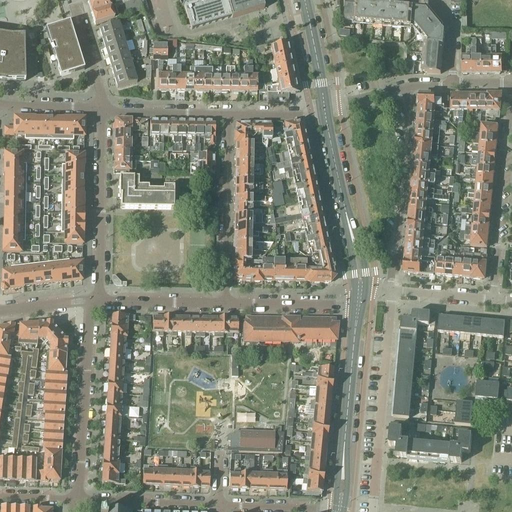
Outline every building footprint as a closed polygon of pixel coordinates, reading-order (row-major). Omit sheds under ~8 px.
[(0,0),(0,80),(8,82),(25,82),(24,37),(11,37),(0,35),(0,0)] [(91,14),(138,0),(95,0),(88,2),(91,14)] [(95,25),(142,11),(138,0),(91,14),(95,25)] [(261,0),(180,0),(183,7),(184,7),(189,24),(190,28),(191,30),(232,18),(232,19),(264,9),(261,0)] [(346,12),(345,23),(412,29),(412,25),(428,42),(428,44),(443,45),(444,32),(427,11),(346,3),(346,12)] [(69,23),(47,30),(45,30),(60,78),(84,71),(69,23)] [(102,40),(122,34),(119,23),(99,29),(102,40)] [(125,44),(122,34),(102,40),(105,50),(125,44)] [(472,74),(472,40),(467,40),(467,57),(462,57),(462,74),(463,74),(464,75),(467,75),(468,74),(472,74)] [(476,40),(472,40),(472,74),(475,74),(476,75),(480,75),(481,74),(482,58),(476,58),(476,40)] [(482,58),(481,74),(482,74),(483,75),(487,75),(488,74),(491,74),(491,40),(487,40),(487,58),(482,58)] [(492,40),(491,40),(491,74),(495,74),(496,75),(499,75),(502,73),(502,58),(496,58),(496,40),(492,40)] [(167,62),(167,52),(167,43),(153,43),(153,49),(153,54),(153,62),(167,62)] [(125,44),(105,50),(108,60),(128,54),(125,44)] [(425,44),(422,73),(441,75),(443,45),(428,44),(425,44)] [(273,60),(290,57),(288,46),(287,46),(287,45),(270,48),(273,60)] [(131,63),(128,54),(108,60),(111,69),(131,63)] [(167,76),(167,93),(169,93),(169,92),(176,92),(176,57),(172,57),(172,62),(172,76),(167,76)] [(185,92),(185,76),(180,76),(180,57),(176,57),(176,92),(185,92)] [(290,57),(273,60),(275,71),(292,67),(290,57)] [(185,76),(185,92),(194,93),(194,69),(194,59),(190,59),(190,76),(185,76)] [(212,69),(211,93),(221,93),(221,77),(216,76),(216,62),(212,62),(212,69)] [(244,77),(239,77),(238,93),(248,94),(248,62),(248,67),(244,67),(244,77)] [(252,62),(248,62),(248,94),(251,94),(251,95),(256,95),(256,94),(257,94),(257,77),(252,77),(252,62)] [(131,63),(111,69),(114,79),(134,73),(131,63)] [(167,93),(167,76),(162,76),(162,68),(163,68),(163,63),(158,63),(158,68),(157,92),(161,92),(161,93),(167,93)] [(221,77),(221,93),(230,93),(230,63),(226,63),(226,77),(221,77)] [(292,67),(275,71),(278,83),(294,80),(292,74),(293,73),(292,67)] [(203,93),(203,69),(194,69),(194,93),(203,93)] [(211,93),(212,69),(203,69),(203,93),(211,93)] [(238,93),(239,77),(234,77),(234,69),(230,69),(230,93),(238,93)] [(137,83),(134,73),(114,79),(117,89),(137,83)] [(296,92),(294,80),(278,83),(278,87),(272,88),(272,85),(265,86),(259,87),(259,94),(267,94),(267,102),(288,103),(288,95),(294,95),(296,92)] [(418,107),(444,109),(444,102),(442,102),(442,95),(421,95),(419,97),(418,107)] [(459,120),(459,119),(461,95),(457,95),(456,95),(454,95),(453,95),(451,95),(450,113),(455,113),(455,119),(459,120)] [(459,119),(459,120),(459,123),(463,123),(464,113),(468,113),(470,95),(469,95),(468,95),(465,95),(464,95),(461,95),(459,119)] [(470,95),(468,113),(473,113),(472,123),(477,124),(479,95),(475,95),(474,95),(472,95),(471,95),(470,95)] [(487,113),(488,95),(487,95),(486,95),(483,95),(482,95),(479,95),(477,124),(481,124),(482,113),(486,113),(487,113)] [(501,97),(499,95),(488,95),(487,113),(486,113),(486,118),(499,119),(501,97)] [(444,109),(418,107),(418,111),(417,112),(417,116),(435,117),(435,113),(447,114),(447,110),(444,110),(444,109)] [(434,122),(435,117),(417,116),(416,125),(440,127),(442,127),(443,123),(441,123),(434,122)] [(5,128),(5,136),(24,136),(25,118),(14,118),(14,129),(5,128)] [(24,136),(24,140),(35,140),(35,119),(35,118),(25,118),(24,136)] [(35,119),(35,140),(44,141),(45,119),(35,119)] [(45,119),(44,141),(53,141),(54,120),(45,119)] [(63,120),(63,141),(73,141),(73,137),(74,119),(63,119),(63,120)] [(74,119),(73,137),(84,137),(85,119),(74,119)] [(54,120),(53,141),(63,141),(63,120),(54,120)] [(114,122),(114,132),(131,132),(148,133),(148,120),(116,120),(114,122)] [(159,144),(159,121),(150,120),(150,137),(155,138),(155,144),(159,144)] [(168,121),(159,121),(159,144),(163,144),(163,138),(168,138),(168,121)] [(168,121),(168,138),(173,138),(173,142),(172,142),(172,153),(177,153),(177,121),(168,121)] [(177,121),(177,153),(182,153),(182,143),(181,143),(181,138),(186,138),(186,121),(177,121)] [(186,121),(186,138),(186,142),(190,142),(190,148),(190,153),(195,153),(195,121),(186,121)] [(204,121),(195,121),(195,153),(200,153),(200,143),(199,143),(199,138),(204,138),(204,121)] [(204,121),(204,138),(204,141),(209,141),(209,148),(210,148),(210,153),(215,153),(214,126),(213,126),(213,122),(204,121)] [(245,123),(244,123),(244,132),(247,132),(250,135),(253,138),(255,134),(262,135),(262,124),(259,124),(258,123),(255,123),(254,124),(251,123),(249,122),(246,122),(245,123)] [(244,132),(244,123),(244,124),(236,124),(236,132),(235,132),(235,143),(247,143),(247,137),(250,135),(247,132),(244,132)] [(266,124),(262,124),(262,135),(261,144),(264,147),(265,147),(267,147),(267,141),(272,142),(272,140),(272,138),(272,136),(272,128),(272,124),(271,124),(270,123),(267,123),(266,124)] [(286,131),(283,132),(285,138),(295,136),(296,141),(306,138),(304,128),(304,125),(300,123),(295,124),(295,123),(293,124),(293,123),(291,124),(290,123),(287,123),(286,125),(284,125),(286,131)] [(440,127),(416,125),(415,134),(439,136),(440,127)] [(470,135),(498,137),(498,129),(498,127),(481,126),(481,131),(470,130),(470,135)] [(131,132),(114,132),(114,142),(134,142),(134,138),(131,138),(131,132)] [(439,136),(415,134),(415,143),(439,145),(439,136)] [(498,137),(470,135),(470,139),(480,140),(480,145),(497,147),(498,137)] [(295,136),(285,138),(287,148),(289,148),(290,153),(308,149),(308,148),(309,147),(308,145),(307,144),(306,138),(296,141),(295,136)] [(134,142),(114,142),(114,152),(131,152),(131,147),(134,147),(134,142)] [(253,143),(247,143),(235,143),(235,144),(236,144),(235,145),(235,148),(236,150),(235,153),(262,153),(262,149),(253,148),(253,143)] [(497,147),(480,145),(479,150),(473,149),(472,154),(479,155),(479,157),(496,159),(497,147)] [(413,155),(438,158),(438,148),(414,146),(413,155)] [(285,164),(283,165),(284,170),(291,169),(301,166),(300,162),(310,159),(309,154),(310,153),(309,150),(308,149),(290,153),(291,157),(284,158),(285,164)] [(114,152),(114,162),(135,162),(142,163),(142,158),(131,158),(131,152),(114,152)] [(4,153),(4,164),(22,164),(23,154),(4,153)] [(262,158),(262,153),(235,153),(235,156),(234,157),(234,160),(235,161),(235,162),(253,162),(253,158),(262,158)] [(66,155),(66,166),(83,167),(84,167),(84,155),(66,155)] [(214,155),(197,155),(197,161),(190,161),(190,166),(214,166),(214,155)] [(413,155),(413,165),(430,167),(431,162),(437,162),(438,158),(413,155)] [(457,165),(465,166),(466,157),(458,156),(457,165)] [(496,159),(479,157),(468,156),(468,161),(472,161),(471,162),(478,163),(478,167),(495,169),(496,159)] [(291,169),(284,170),(285,175),(288,174),(289,180),(295,179),(314,175),(313,174),(314,173),(313,170),(312,169),(310,159),(300,162),(301,166),(291,169)] [(114,162),(113,172),(135,173),(135,162),(114,162)] [(253,166),(253,162),(235,162),(234,163),(234,166),(235,168),(235,171),(263,171),(263,166),(253,166)] [(4,164),(4,175),(5,175),(26,175),(26,165),(22,164),(4,164)] [(430,172),(430,167),(413,165),(412,175),(435,177),(436,172),(430,172)] [(62,166),(61,176),(83,176),(83,167),(66,166),(62,166)] [(214,166),(190,166),(190,176),(214,176),(214,166)] [(468,172),(467,176),(494,179),(495,169),(478,167),(477,172),(468,172)] [(263,176),(263,171),(235,171),(235,174),(234,175),(234,178),(235,179),(235,180),(253,180),(253,176),(263,176)] [(5,175),(5,184),(26,185),(26,175),(5,175)] [(296,183),(294,184),(295,190),(305,187),(306,192),(317,190),(315,180),(315,179),(315,176),(314,175),(295,179),(296,183)] [(434,186),(435,177),(412,175),(411,184),(429,186),(434,186)] [(61,176),(61,185),(82,185),(83,176),(61,176)] [(494,179),(467,176),(467,179),(470,180),(470,181),(476,182),(476,187),(493,188),(494,179)] [(122,178),(121,178),(120,178),(120,179),(119,179),(119,197),(119,199),(121,199),(120,208),(121,208),(121,210),(173,210),(174,189),(163,188),(163,192),(148,191),(148,188),(141,188),(141,187),(139,186),(139,180),(134,180),(134,179),(122,179),(122,178)] [(253,185),(253,180),(235,180),(234,181),(234,184),(235,185),(235,189),(262,189),(262,185),(253,185)] [(281,183),(273,184),(273,197),(282,195),(284,195),(281,183)] [(5,184),(5,194),(26,194),(26,185),(5,184)] [(429,186),(411,184),(410,194),(442,196),(442,192),(428,191),(429,186)] [(61,185),(61,194),(82,195),(82,185),(61,185)] [(305,187),(295,190),(296,195),(297,195),(298,200),(299,199),(301,204),(319,200),(319,199),(319,195),(318,195),(317,190),(306,192),(305,187)] [(493,188),(476,187),(476,192),(464,191),(464,195),(492,198),(493,188)] [(262,194),(262,189),(235,189),(235,192),(234,193),(234,196),(235,197),(253,197),(253,194),(262,194)] [(5,194),(4,203),(26,203),(26,194),(5,194)] [(61,194),(61,204),(83,205),(83,195),(82,195),(61,194)] [(410,194),(409,203),(427,205),(428,200),(442,201),(442,197),(442,196),(410,194)] [(282,195),(273,197),(273,209),(285,206),(282,195)] [(492,198),(464,195),(463,200),(475,201),(474,206),(491,208),(492,198)] [(262,197),(253,197),(235,197),(235,200),(234,201),(234,204),(235,206),(235,207),(252,207),(252,203),(262,203),(262,198),(262,197)] [(302,209),(300,210),(301,215),(321,211),(320,206),(321,205),(320,201),(319,201),(319,200),(301,204),(302,209)] [(4,203),(4,213),(25,213),(26,203),(4,203)] [(427,210),(427,205),(409,203),(408,213),(432,215),(432,211),(427,210)] [(61,204),(61,214),(83,214),(83,205),(61,204)] [(491,208),(474,206),(474,211),(463,210),(463,215),(473,216),(473,218),(490,220),(491,208)] [(252,211),(252,207),(235,207),(234,208),(234,211),(235,213),(235,216),(262,216),(262,215),(262,211),(258,211),(252,211)] [(301,215),(295,216),(296,221),(296,222),(302,221),(303,226),(305,225),(306,230),(324,226),(325,225),(324,221),(323,221),(321,211),(301,215)] [(4,213),(4,222),(25,222),(25,213),(4,213)] [(438,220),(439,216),(432,215),(408,213),(407,225),(425,227),(425,224),(431,225),(432,220),(438,220)] [(61,214),(61,224),(83,224),(83,214),(61,214)] [(262,221),(262,216),(235,216),(234,219),(233,220),(233,223),(234,224),(234,225),(252,225),(252,221),(258,221),(262,221)] [(490,220),(473,218),(462,217),(462,222),(473,223),(472,228),(489,229),(490,220)] [(4,222),(4,231),(25,232),(25,222),(4,222)] [(61,224),(61,234),(65,234),(83,234),(83,224),(61,224)] [(252,229),(252,225),(234,225),(233,226),(233,229),(234,231),(234,234),(264,234),(268,234),(268,230),(262,230),(262,229),(252,229)] [(431,227),(425,227),(407,225),(406,234),(424,236),(425,231),(430,232),(431,227)] [(306,230),(304,231),(305,235),(306,241),(316,239),(317,244),(327,242),(325,232),(326,230),(325,227),(324,227),(324,226),(306,230)] [(489,229),(472,228),(472,233),(460,232),(460,236),(460,237),(488,239),(489,229)] [(3,231),(3,242),(21,242),(25,242),(25,232),(4,231),(3,231)] [(65,234),(64,245),(83,245),(83,234),(65,234)] [(264,236),(264,234),(234,234),(234,237),(233,238),(233,241),(234,242),(234,243),(252,243),(252,239),(262,239),(262,236),(264,236)] [(406,234),(406,243),(430,246),(430,241),(424,240),(424,236),(406,234)] [(460,237),(460,236),(459,241),(471,242),(471,248),(487,249),(487,248),(488,247),(488,239),(460,237)] [(316,239),(306,241),(308,252),(310,252),(311,256),(318,255),(318,254),(330,252),(329,252),(330,251),(330,248),(328,246),(327,242),(317,244),(316,239)] [(3,242),(3,253),(21,253),(21,242),(3,242)] [(261,252),(261,247),(256,247),(256,243),(252,243),(234,243),(233,244),(233,247),(234,249),(234,252),(261,252)] [(430,246),(406,243),(405,252),(423,254),(423,253),(423,249),(429,250),(430,246)] [(444,277),(447,248),(447,247),(443,247),(442,253),(441,260),(436,259),(435,276),(444,277)] [(453,248),(447,248),(444,277),(453,278),(456,256),(456,254),(452,254),(453,248)] [(462,279),(465,249),(461,249),(460,256),(456,256),(453,278),(462,279)] [(469,250),(465,249),(462,279),(471,279),(471,280),(473,256),(469,256),(469,250)] [(251,261),(251,257),(261,257),(261,252),(234,252),(234,254),(234,255),(233,256),(233,259),(234,260),(233,260),(233,261),(245,261),(251,261)] [(311,256),(306,257),(332,280),(336,276),(332,257),(331,257),(330,252),(318,254),(318,255),(311,256)] [(423,254),(405,252),(405,257),(405,258),(405,261),(435,264),(435,260),(434,260),(434,257),(429,257),(429,259),(422,259),(423,254)] [(486,257),(486,256),(481,256),(473,255),(473,256),(471,280),(484,281),(487,257),(486,257)] [(305,270),(305,282),(310,282),(310,283),(321,284),(329,284),(332,280),(306,257),(306,260),(306,270),(305,270)] [(262,261),(262,271),(262,281),(267,282),(268,283),(271,283),(272,282),(273,282),(273,260),(262,259),(262,261)] [(273,260),(273,282),(277,282),(278,283),(282,283),(282,282),(284,282),(284,260),(273,260)] [(284,260),(284,282),(285,283),(288,283),(290,282),(294,282),(295,260),(284,260)] [(295,260),(294,282),(295,282),(296,284),(299,284),(300,282),(305,282),(305,270),(306,270),(306,260),(295,260)] [(69,261),(58,262),(61,283),(61,284),(71,282),(69,265),(69,261)] [(233,261),(233,271),(233,281),(235,281),(242,281),(242,280),(243,272),(246,273),(249,270),(252,267),(249,264),(245,268),(245,261),(233,261)] [(242,280),(242,281),(250,282),(262,282),(262,281),(262,271),(262,261),(258,261),(254,265),(261,265),(261,271),(255,271),(252,267),(249,270),(246,273),(243,272),(242,280)] [(435,264),(405,261),(404,261),(403,271),(405,274),(434,276),(435,264)] [(58,262),(49,263),(51,284),(61,283),(58,262)] [(49,263),(40,264),(42,285),(51,284),(49,263)] [(82,263),(69,265),(71,282),(82,281),(82,263)] [(40,264),(30,265),(33,286),(42,285),(40,264)] [(30,265),(21,266),(24,287),(33,286),(30,265)] [(21,266),(11,267),(11,271),(13,289),(24,288),(24,287),(21,266)] [(0,289),(0,290),(1,291),(2,292),(3,292),(4,292),(5,292),(6,291),(6,290),(13,289),(11,271),(2,272),(2,286),(1,287),(1,288),(0,289)] [(114,277),(112,277),(112,282),(116,287),(126,287),(126,284),(121,284),(114,277)] [(399,336),(398,342),(416,344),(418,326),(435,327),(436,315),(415,313),(414,313),(413,314),(413,315),(412,315),(412,321),(402,320),(401,334),(399,336)] [(449,334),(451,318),(448,318),(446,316),(440,315),(438,333),(449,334)] [(111,326),(127,327),(128,322),(135,322),(135,317),(112,316),(111,326)] [(172,334),(172,318),(172,317),(163,317),(163,318),(162,334),(163,334),(171,334),(172,334)] [(454,319),(451,318),(449,334),(460,335),(462,317),(456,317),(454,319)] [(462,317),(460,335),(471,336),(472,320),(469,320),(467,318),(462,317)] [(162,334),(163,318),(153,318),(152,333),(158,333),(158,338),(163,338),(163,334),(162,334)] [(172,334),(171,334),(171,338),(176,338),(176,334),(181,334),(181,318),(172,318),(172,334)] [(191,318),(181,318),(181,334),(186,334),(185,338),(191,338),(191,334),(191,318)] [(200,319),(191,318),(191,334),(195,334),(195,338),(200,338),(200,319)] [(228,335),(228,319),(228,318),(218,318),(218,319),(218,339),(223,339),(223,335),(227,335),(228,335)] [(209,319),(200,319),(200,338),(204,339),(204,335),(209,335),(209,319)] [(218,339),(218,319),(209,319),(209,335),(214,335),(214,339),(218,339)] [(228,335),(227,335),(227,339),(232,339),(232,334),(237,334),(238,319),(228,319),(228,335)] [(335,320),(246,319),(246,323),(244,323),(244,343),(299,344),(299,341),(336,341),(338,324),(335,324),(335,320)] [(475,321),(472,320),(471,336),(482,337),(483,319),(478,319),(475,321)] [(483,319),(482,337),(492,338),(494,322),(491,322),(489,320),(483,319)] [(494,322),(492,338),(504,339),(505,321),(499,321),(497,323),(494,322)] [(39,324),(38,341),(41,341),(45,341),(49,346),(49,350),(49,351),(49,354),(46,354),(66,355),(67,347),(68,347),(68,342),(67,341),(65,341),(52,327),(52,325),(51,324),(47,323),(46,324),(39,324)] [(18,333),(18,338),(19,338),(18,345),(27,345),(28,341),(29,324),(19,325),(19,333),(18,333)] [(28,341),(27,345),(37,346),(37,341),(38,341),(39,324),(29,324),(28,341)] [(0,327),(0,334),(10,337),(10,336),(18,338),(18,333),(13,332),(14,325),(6,326),(6,327),(0,327)] [(127,327),(111,326),(110,338),(125,339),(127,339),(127,327)] [(0,334),(0,346),(9,347),(10,341),(10,337),(0,334)] [(110,338),(110,349),(125,350),(125,339),(110,338)] [(416,344),(398,342),(398,348),(399,350),(399,353),(415,354),(416,344)] [(200,353),(200,348),(200,343),(197,343),(197,348),(195,347),(190,347),(190,353),(200,353)] [(0,346),(0,357),(7,358),(9,347),(0,346)] [(110,349),(109,361),(124,361),(125,350),(110,349)] [(397,358),(396,363),(414,365),(415,354),(399,353),(399,356),(397,358)] [(46,354),(46,364),(66,365),(66,355),(46,354)] [(0,366),(9,368),(10,358),(7,358),(0,357),(0,366)] [(109,361),(109,372),(123,373),(124,361),(109,361)] [(414,365),(396,363),(396,369),(397,371),(397,374),(413,376),(414,365)] [(46,364),(45,373),(65,374),(66,365),(46,364)] [(0,366),(0,376),(6,377),(7,377),(8,373),(9,368),(0,366)] [(318,374),(313,374),(312,379),(316,379),(332,380),(333,370),(330,370),(320,369),(318,368),(318,374)] [(109,372),(108,383),(123,384),(123,373),(109,372)] [(45,375),(45,382),(66,384),(66,374),(65,374),(45,373),(45,375)] [(395,379),(394,385),(412,387),(413,376),(397,374),(397,377),(395,379)] [(333,380),(332,380),(316,379),(315,389),(316,389),(331,390),(332,390),(333,380)] [(45,382),(44,392),(65,393),(66,384),(45,382)] [(123,384),(108,383),(107,383),(107,395),(122,396),(123,384)] [(487,400),(488,384),(477,383),(475,401),(482,402),(484,400),(487,400)] [(500,385),(488,384),(487,400),(490,400),(492,402),(498,403),(500,385)] [(412,387),(394,385),(394,391),(395,393),(395,396),(411,397),(412,387)] [(331,390),(316,389),(315,398),(330,399),(331,390)] [(511,392),(502,391),(501,403),(511,404),(511,392)] [(43,401),(43,403),(64,405),(64,402),(65,393),(44,392),(44,396),(43,401)] [(122,396),(107,395),(107,406),(121,407),(122,396)] [(411,397),(395,396),(395,399),(393,401),(392,406),(410,408),(411,397)] [(142,402),(143,397),(140,397),(139,404),(137,404),(137,408),(147,409),(148,403),(142,402)] [(310,402),(310,406),(329,408),(330,399),(315,398),(314,402),(310,402)] [(43,403),(43,413),(45,413),(64,414),(64,405),(43,403)] [(457,403),(456,414),(472,416),(472,413),(474,411),(475,405),(457,403)] [(121,407),(107,406),(106,406),(106,418),(121,419),(121,407)] [(329,408),(310,406),(309,411),(314,411),(313,416),(329,418),(329,408)] [(410,408),(392,406),(392,412),(393,414),(393,418),(409,419),(410,408)] [(44,419),(44,422),(63,424),(64,414),(45,413),(45,415),(44,419)] [(472,416),(456,414),(455,425),(473,427),(473,421),(472,419),(472,416)] [(309,420),(308,425),(328,427),(329,418),(313,416),(313,421),(309,420)] [(121,419),(106,418),(105,429),(120,430),(121,419)] [(44,422),(44,432),(63,433),(63,424),(44,422)] [(418,462),(419,444),(401,442),(402,431),(406,431),(407,425),(391,423),(389,445),(389,446),(390,447),(391,447),(397,448),(396,457),(410,459),(412,461),(418,462)] [(328,427),(308,425),(308,430),(311,430),(311,434),(311,435),(327,436),(328,427)] [(227,448),(227,452),(282,454),(284,434),(280,434),(281,427),(275,427),(274,433),(234,432),(234,435),(229,435),(227,436),(227,442),(230,443),(230,448),(227,448)] [(105,429),(105,440),(119,441),(120,430),(105,429)] [(459,447),(441,445),(439,463),(445,464),(447,462),(461,463),(462,454),(468,454),(469,454),(470,453),(471,452),(473,431),(457,429),(456,435),(460,436),(459,447)] [(43,438),(43,441),(62,442),(63,433),(44,432),(43,438)] [(311,435),(311,434),(307,434),(307,439),(311,439),(311,444),(326,445),(327,436),(311,435)] [(119,441),(105,440),(104,452),(119,452),(119,441)] [(43,441),(42,451),(44,451),(61,452),(62,442),(43,441)] [(326,445),(311,444),(310,449),(306,448),(306,453),(325,454),(326,445)] [(419,444),(418,462),(423,462),(425,460),(428,460),(430,444),(419,444)] [(430,444),(428,460),(431,461),(433,463),(439,463),(441,445),(430,444)] [(44,457),(44,462),(61,463),(61,452),(44,451),(44,457)] [(119,452),(104,452),(103,463),(118,463),(119,452)] [(306,453),(305,461),(324,463),(325,454),(306,453)] [(8,459),(7,481),(9,481),(16,481),(17,460),(13,460),(8,459)] [(17,460),(16,481),(23,482),(26,482),(26,460),(17,460)] [(26,460),(26,482),(29,482),(35,482),(35,477),(36,472),(35,472),(35,465),(36,460),(26,460)] [(324,463),(305,461),(304,471),(323,473),(324,463)] [(43,472),(43,473),(60,474),(61,463),(44,462),(43,472)] [(119,464),(118,463),(103,463),(102,475),(103,475),(118,476),(119,464)] [(151,486),(152,470),(152,465),(148,465),(148,466),(143,466),(143,471),(142,485),(143,486),(151,486)] [(152,470),(151,486),(162,486),(162,467),(158,466),(158,470),(152,470)] [(167,467),(162,467),(162,486),(171,487),(172,471),(167,471),(167,467)] [(172,471),(171,487),(180,487),(181,467),(177,467),(176,471),(172,471)] [(181,467),(180,487),(189,488),(190,472),(186,472),(186,468),(181,467)] [(190,472),(189,488),(199,489),(199,488),(199,473),(195,473),(195,468),(194,468),(190,468),(190,472)] [(209,488),(210,473),(204,473),(205,468),(199,468),(199,473),(199,488),(209,488)] [(239,474),(240,474),(240,470),(235,470),(235,474),(230,474),(229,489),(239,490),(239,474)] [(239,474),(239,490),(248,490),(249,470),(244,470),(244,474),(240,474),(239,474)] [(254,470),(249,470),(248,490),(258,490),(258,474),(253,474),(254,470)] [(258,474),(258,490),(267,491),(268,471),(263,471),(263,474),(258,474)] [(268,471),(267,491),(276,491),(277,474),(272,474),(273,471),(268,471)] [(277,471),(277,474),(276,491),(286,491),(287,476),(281,476),(282,471),(277,471)] [(303,481),(322,483),(323,483),(324,473),(323,473),(304,471),(303,481)] [(36,472),(35,477),(41,477),(41,482),(48,483),(48,481),(59,482),(60,482),(60,474),(43,473),(43,472),(39,472),(36,472)] [(118,476),(103,475),(102,484),(125,485),(125,481),(118,480),(118,476)] [(321,493),(322,483),(303,481),(302,491),(307,491),(307,492),(321,493)]
